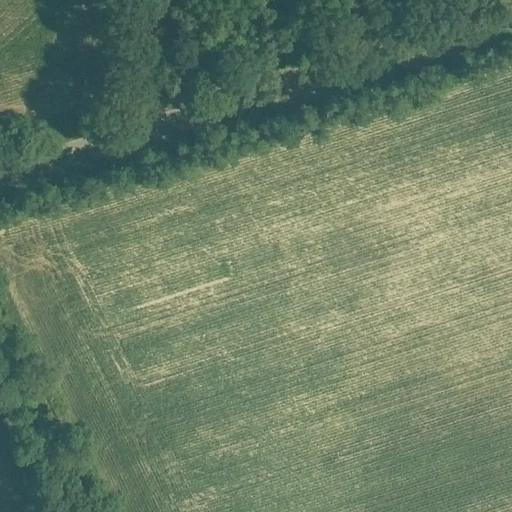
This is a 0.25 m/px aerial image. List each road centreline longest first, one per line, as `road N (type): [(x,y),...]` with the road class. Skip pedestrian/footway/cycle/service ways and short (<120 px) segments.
road 1 (unclassified): [(0,170),(511,15)]
road 2 (track): [(90,511),(0,325)]
road 3 (track): [(143,0),(132,130)]
